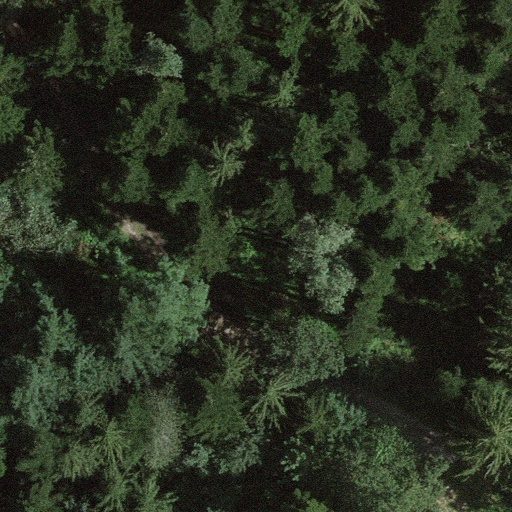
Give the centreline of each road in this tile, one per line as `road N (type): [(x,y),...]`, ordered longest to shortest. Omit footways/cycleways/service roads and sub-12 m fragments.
road 1 (track): [(0,9),(205,329),(371,411),(511,463)]
road 2 (track): [(0,425),(105,368),(205,329)]
